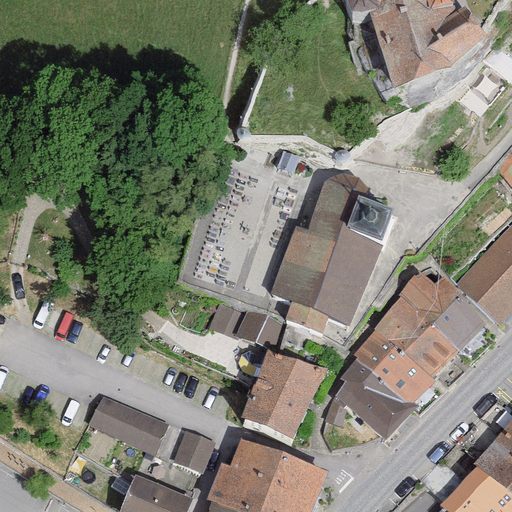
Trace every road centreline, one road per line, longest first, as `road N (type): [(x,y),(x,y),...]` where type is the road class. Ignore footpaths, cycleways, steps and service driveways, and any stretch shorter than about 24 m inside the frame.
road 1 (tertiary): [(374,492),(511,356)]
road 2 (unclassified): [(221,428),(341,470),(374,492)]
